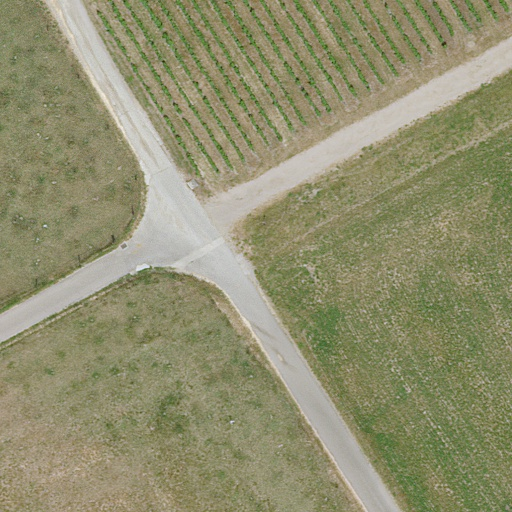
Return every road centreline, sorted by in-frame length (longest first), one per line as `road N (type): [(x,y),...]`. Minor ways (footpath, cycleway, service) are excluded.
road 1 (track): [(511,52),(193,225)]
road 2 (track): [(193,225),(380,511)]
road 3 (track): [(67,0),(83,45),(193,225)]
road 4 (track): [(193,225),(0,327)]
